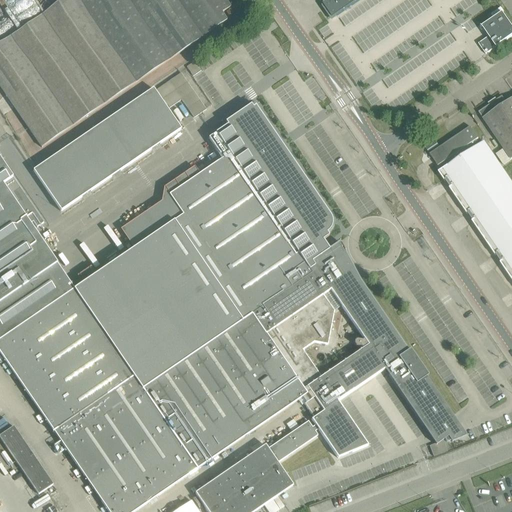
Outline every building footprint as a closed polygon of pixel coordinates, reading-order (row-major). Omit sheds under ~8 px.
[(62,0),(0,42),(0,86),(42,148),(227,21),(222,13),(231,7),(225,0),(62,0)] [(320,0),(332,17),(333,17),(358,0),(320,0)] [(482,27),(489,37),(479,44),(486,55),(489,52),(511,36),(511,26),(503,13),(482,27)] [(169,82),(195,118),(199,115),(207,110),(206,109),(181,74),(169,82)] [(33,171),(47,191),(61,212),(181,130),(153,89),(39,167),(33,171)] [(479,113),(511,160),(511,159),(511,98),(507,103),(503,96),(479,113)] [(33,221),(37,227),(44,223),(20,188),(0,158),(0,353),(108,511),(134,511),(302,398),(306,403),(304,404),(314,418),(311,420),(315,426),(312,428),(308,422),(268,449),(266,446),(196,494),(208,511),(257,511),(280,497),(294,487),(284,474),(277,464),(317,436),(314,432),(318,429),(321,434),(338,459),(368,446),(338,402),(385,369),(436,444),(436,445),(445,438),(445,440),(446,441),(447,442),(448,442),(449,442),(450,441),(450,440),(451,442),(467,436),(454,415),(411,352),(410,353),(360,281),(340,242),(335,245),(329,249),(328,247),(329,246),(329,245),(329,244),(328,243),(327,242),(326,242),(325,243),(323,240),(329,236),(327,233),(329,231),(330,230),(331,228),(332,226),(332,224),(332,223),(332,221),(332,219),(331,218),(331,216),(256,106),(253,108),(251,105),(226,123),(228,126),(213,136),(209,139),(223,159),(169,196),(172,200),(127,231),(138,246),(75,289),(30,224),(33,221)] [(475,220),(472,222),(495,256),(498,254),(503,262),(501,263),(511,280),(511,182),(484,142),(480,145),(477,140),(479,139),(471,127),(430,155),(438,166),(440,165),(443,170),(439,173),(445,181),(447,180),(452,187),(450,189),(467,214),(470,213),(475,220)] [(436,141),(426,148),(430,154),(440,147),(436,141)] [(0,438),(0,439),(40,497),(56,486),(15,428),(0,438)]
